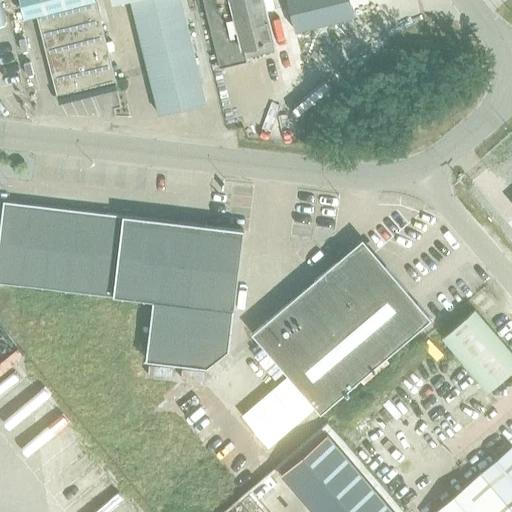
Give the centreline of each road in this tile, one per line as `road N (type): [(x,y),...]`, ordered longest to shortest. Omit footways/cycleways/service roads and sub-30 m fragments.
road 1 (unclassified): [(0,128),(416,175)]
road 2 (unclassified): [(262,120),(417,0)]
road 3 (unclassified): [(511,283),(416,175)]
road 4 (unclassified): [(416,175),(511,90)]
